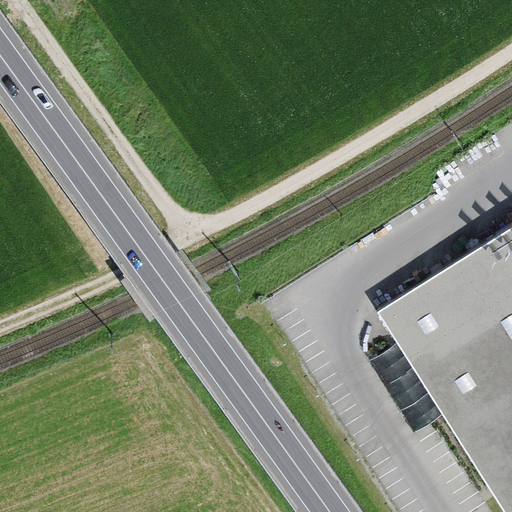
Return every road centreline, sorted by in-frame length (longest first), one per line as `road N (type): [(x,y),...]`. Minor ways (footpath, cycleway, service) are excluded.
road 1 (track): [(511,51),(342,157),(187,240),(12,0)]
road 2 (secondary): [(329,511),(0,56)]
road 3 (track): [(0,326),(187,240)]
